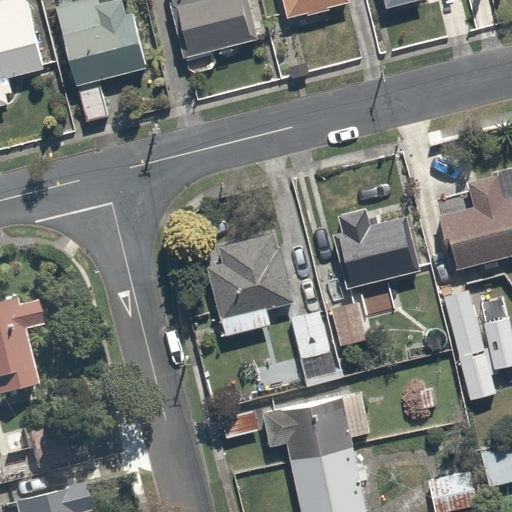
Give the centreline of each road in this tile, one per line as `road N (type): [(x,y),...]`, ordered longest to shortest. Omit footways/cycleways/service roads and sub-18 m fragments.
road 1 (residential): [(104,174),(511,74)]
road 2 (residential): [(104,174),(188,511)]
